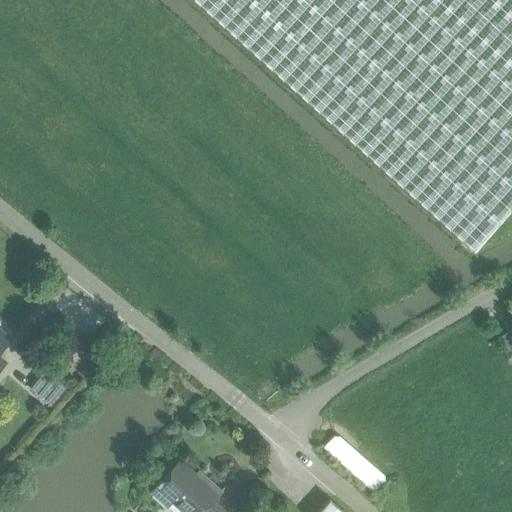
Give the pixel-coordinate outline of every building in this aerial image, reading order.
[(511,0),(196,0),(473,250),(510,209),(511,210),(511,0)] [(511,352),(511,328),(501,335),(511,353),(511,352)] [(0,368),(6,362),(0,357),(0,349),(10,338),(0,329),(0,368)] [(66,386),(43,368),(28,387),(51,405),(66,386)] [(220,511),(223,509),(212,499),(215,495),(178,460),(150,490),(166,505),(172,499),(186,511),(220,511)] [(347,511),(332,498),(319,511),(347,511)]
